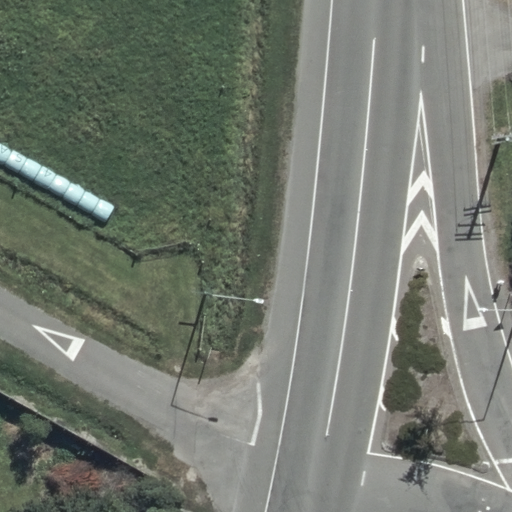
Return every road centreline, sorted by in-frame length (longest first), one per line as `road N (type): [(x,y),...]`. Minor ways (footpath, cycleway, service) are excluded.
road 1 (tertiary): [(380,64),(323,508)]
road 2 (tertiary): [(380,64),(511,416)]
road 3 (residential): [(323,508),(0,324)]
